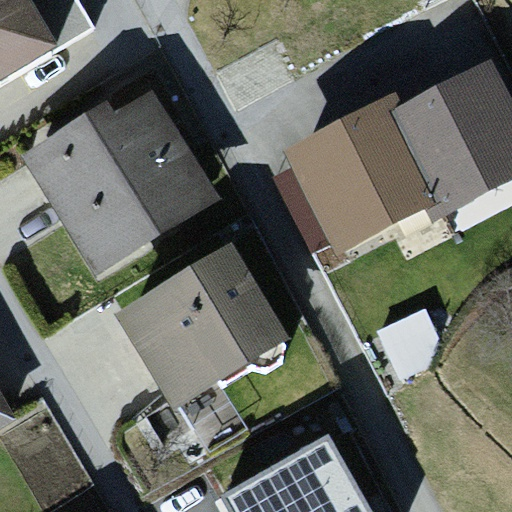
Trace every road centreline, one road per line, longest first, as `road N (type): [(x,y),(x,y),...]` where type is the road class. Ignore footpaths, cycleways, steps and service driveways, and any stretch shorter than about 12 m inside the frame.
road 1 (residential): [(427,511),(337,330),(152,0)]
road 2 (residential): [(129,511),(0,297)]
